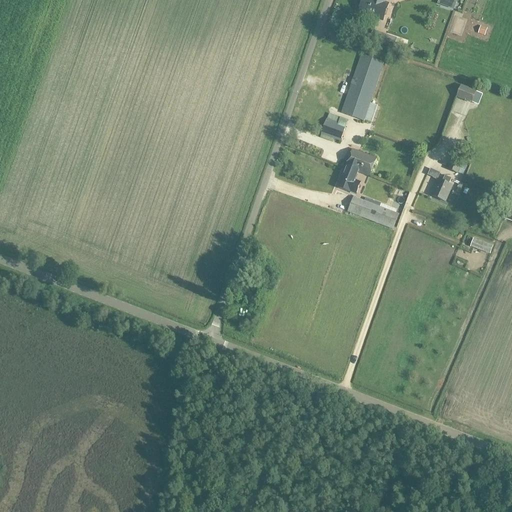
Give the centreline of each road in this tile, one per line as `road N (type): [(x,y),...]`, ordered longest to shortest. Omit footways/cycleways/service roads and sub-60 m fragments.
road 1 (unclassified): [(210,340),(328,0)]
road 2 (unclassified): [(511,456),(210,340)]
road 3 (unclassified): [(210,340),(0,259)]
road 4 (track): [(210,340),(212,399),(191,511)]
